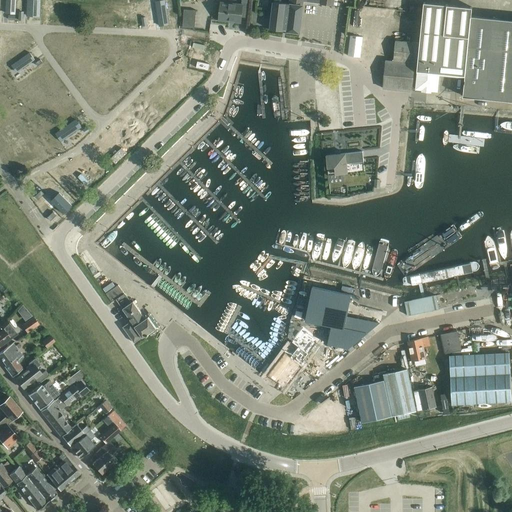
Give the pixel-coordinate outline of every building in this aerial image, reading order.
[(6,0),(6,13),(15,13),(15,0),(6,0)] [(27,0),(27,15),(40,16),(40,0),(27,0)] [(169,24),(165,0),(156,2),(160,25),(169,24)] [(290,0),(290,3),(303,5),(333,9),(334,0),(290,0)] [(303,5),(290,3),(273,1),(270,29),(283,31),(283,29),(287,29),(287,31),(300,32),(303,5)] [(472,7),(424,2),(420,42),(418,63),(415,89),(424,90),(424,89),(430,89),(430,90),(438,91),(440,75),(465,77),(471,15),(472,7)] [(221,3),(220,10),(219,20),(241,22),(242,16),(248,17),(250,4),(242,3),(242,6),(221,3)] [(184,9),(183,27),(195,28),(196,10),(184,9)] [(463,96),(511,100),(511,19),(471,15),(465,77),(463,96)] [(348,55),(360,57),(363,37),(351,35),(348,55)] [(420,42),(396,40),(394,60),(418,63),(420,42)] [(194,43),(193,49),(205,52),(207,46),(194,43)] [(35,59),(30,52),(11,65),(16,72),(35,59)] [(209,63),(197,60),(195,67),(207,69),(209,63)] [(384,88),(412,91),(414,63),(386,60),(384,88)] [(81,126),(76,120),(56,134),(61,140),(81,126)] [(122,147),(111,158),(116,163),(127,153),(122,147)] [(326,155),(328,175),(348,172),(347,163),(364,161),(363,151),(326,155)] [(370,186),(374,186),(380,187),(381,179),(371,179),(370,186)] [(41,190),(35,196),(38,199),(44,193),(41,190)] [(64,213),(71,205),(72,206),(72,205),(59,192),(59,193),(60,194),(52,201),(51,200),(64,214),(65,213),(64,213)] [(47,198),(44,201),(49,207),(53,203),(47,198)] [(411,273),(403,277),(404,283),(404,284),(414,284),(421,282),(473,272),(478,269),(480,266),(479,263),(477,260),(471,260),(411,273)] [(109,291),(106,293),(112,302),(116,299),(123,308),(131,321),(123,326),(134,342),(136,341),(142,336),(143,337),(145,335),(146,336),(150,334),(149,333),(157,327),(149,316),(146,318),(141,311),(133,301),(132,302),(126,294),(124,292),(118,284),(116,286),(109,291)] [(313,286),(306,319),(332,324),(328,343),(348,347),(380,322),(347,315),(351,294),(313,286)] [(3,291),(17,307),(20,303),(7,288),(3,291)] [(436,295),(425,297),(428,311),(439,308),(438,306),(436,295)] [(417,299),(405,301),(408,315),(420,312),(417,299)] [(32,315),(23,304),(18,310),(25,320),(32,315)] [(39,324),(33,316),(22,325),(28,332),(39,324)] [(15,330),(8,319),(0,326),(0,345),(11,337),(9,334),(15,330)] [(42,332),(46,336),(41,339),(48,347),(55,341),(46,329),(42,332)] [(441,334),(445,353),(461,350),(457,330),(441,334)] [(422,338),(408,341),(412,360),(426,358),(424,346),(430,344),(428,337),(422,338)] [(285,354),(275,367),(268,375),(283,386),(314,346),(306,340),(291,358),(285,354)] [(5,366),(13,376),(24,368),(17,360),(23,356),(18,349),(21,347),(19,345),(16,347),(13,343),(6,347),(0,351),(0,355),(6,365),(5,366)] [(449,356),(451,394),(452,404),(511,400),(511,393),(510,352),(462,355),(449,356)] [(32,366),(24,372),(16,378),(24,388),(32,382),(36,379),(39,383),(49,374),(46,371),(39,376),(34,369),(40,364),(36,358),(29,363),(32,366)] [(376,381),(355,386),(363,422),(398,415),(399,420),(410,417),(409,412),(417,410),(407,368),(375,375),(376,381)] [(80,369),(72,376),(66,381),(69,385),(77,378),(80,381),(86,376),(80,369)] [(41,384),(37,388),(29,394),(40,409),(48,402),(60,393),(50,381),(43,387),(41,384)] [(62,436),(62,435),(72,427),(64,418),(65,417),(64,416),(65,415),(61,409),(81,394),(83,396),(90,390),(82,381),(75,386),(74,385),(55,400),(55,399),(41,410),(62,436)] [(419,390),(421,399),(423,409),(437,406),(433,387),(419,390)] [(0,394),(0,405),(12,420),(22,411),(10,397),(11,396),(5,389),(0,394)] [(106,399),(101,394),(97,397),(102,403),(106,399)] [(99,405),(105,413),(110,408),(104,401),(99,405)] [(116,423),(101,437),(102,438),(106,443),(109,440),(120,431),(126,425),(113,411),(109,415),(103,419),(108,425),(113,420),(116,423)] [(7,423),(0,429),(0,438),(7,448),(19,437),(7,423)] [(62,435),(71,446),(85,434),(82,430),(77,423),(72,427),(62,435)] [(85,434),(71,446),(80,457),(95,445),(90,439),(94,435),(87,426),(82,430),(85,434)] [(92,463),(93,463),(102,474),(116,461),(109,453),(116,447),(110,440),(102,448),(94,454),(98,458),(92,463)] [(24,446),(30,454),(36,449),(29,441),(24,446)] [(30,454),(36,461),(42,456),(36,449),(30,454)] [(59,464),(56,466),(70,482),(81,473),(64,452),(60,456),(63,460),(59,464)] [(0,481),(4,487),(12,480),(6,473),(9,471),(8,471),(12,468),(7,461),(3,465),(0,462),(0,461),(0,481)] [(29,471),(26,474),(48,501),(57,493),(51,485),(32,465),(27,469),(29,471)] [(18,466),(17,467),(10,473),(38,509),(48,501),(26,474),(18,466)] [(47,473),(54,482),(60,490),(70,482),(56,466),(53,468),(49,471),(47,473)]
